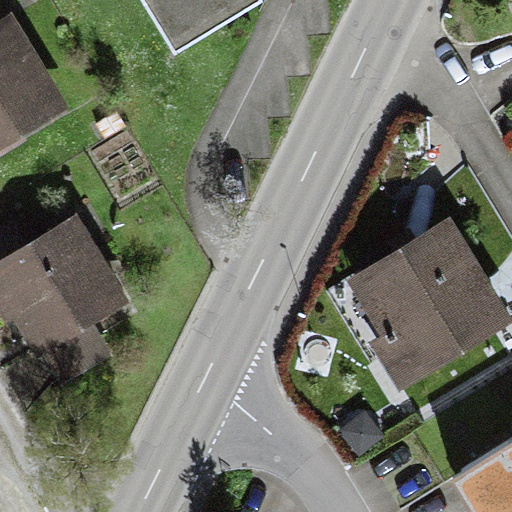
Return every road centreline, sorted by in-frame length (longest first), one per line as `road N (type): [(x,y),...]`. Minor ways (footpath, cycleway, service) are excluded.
road 1 (primary): [(387,0),(201,382)]
road 2 (residential): [(342,511),(303,464),(201,382)]
road 3 (primary): [(201,382),(137,511)]
